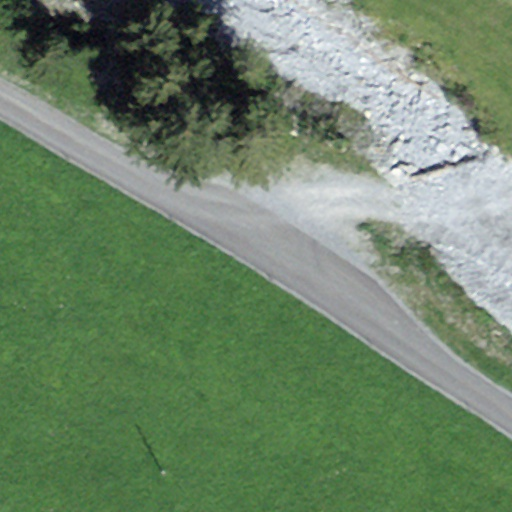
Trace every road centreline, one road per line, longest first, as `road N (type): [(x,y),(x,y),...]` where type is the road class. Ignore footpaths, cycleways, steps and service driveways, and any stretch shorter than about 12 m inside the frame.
road 1 (tertiary): [(0,102),(262,245),(511,408)]
road 2 (track): [(511,182),(331,208),(262,245)]
